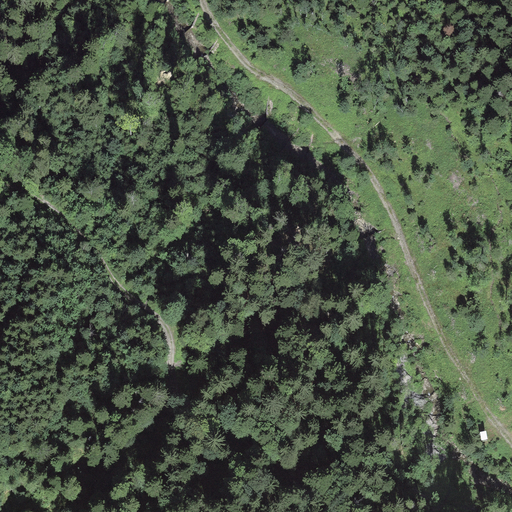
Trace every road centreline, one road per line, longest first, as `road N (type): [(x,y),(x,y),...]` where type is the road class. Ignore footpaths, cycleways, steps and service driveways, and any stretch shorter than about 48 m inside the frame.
road 1 (track): [(203,0),(235,49),(297,92),(381,186),(457,366),(511,432)]
road 2 (track): [(0,185),(54,209),(118,284),(162,319),(173,378),(200,420),(264,451),(331,511)]
